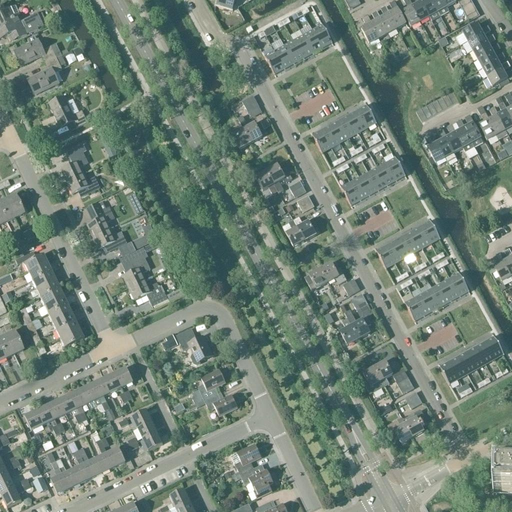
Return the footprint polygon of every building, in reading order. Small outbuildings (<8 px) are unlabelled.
[(217,0),(215,8),(232,13),(235,0),(217,0)] [(413,8),(408,0),(402,0),(408,10),(402,13),(411,29),(420,23),(412,8),(413,8)] [(413,0),(417,5),(413,8),(412,8),(420,23),(429,19),(420,3),(422,3),(420,0),(413,0)] [(430,0),(425,0),(426,1),(422,3),(420,3),(429,19),(431,23),(440,18),(438,14),(430,0)] [(430,0),(438,14),(440,18),(449,13),(447,9),(441,0),(430,0)] [(453,0),(441,0),(447,9),(456,4),(453,0)] [(357,1),(347,6),(350,12),(360,6),(357,1)] [(471,2),(461,8),(463,13),(474,7),(471,2)] [(393,13),(389,15),(388,16),(396,31),(405,26),(397,11),(398,10),(394,3),(389,6),(393,13)] [(38,15),(23,22),(16,7),(0,14),(0,41),(10,36),(13,42),(38,31),(38,29),(43,27),(42,25),(38,16),(38,15)] [(463,13),(466,18),(477,12),(474,7),(463,13)] [(379,21),(387,36),(396,31),(388,16),(389,15),(385,8),(380,11),(384,18),(380,20),(379,21)] [(477,12),(466,18),(469,23),(479,18),(477,12)] [(375,23),(371,25),(370,25),(378,41),(387,36),(379,21),(380,20),(376,13),(371,15),(375,23)] [(42,14),(38,16),(42,25),(46,23),(42,14)] [(239,18),(222,27),(225,33),(242,23),(239,18)] [(361,31),(369,46),(378,41),(370,25),(371,25),(367,18),(362,20),(366,27),(361,31)] [(462,34),(467,44),(483,35),(483,37),(490,33),(488,28),(481,32),(477,26),(462,34)] [(322,27),(312,32),(322,50),(332,44),(322,27)] [(303,37),(312,55),(322,50),(312,32),(303,37)] [(485,40),(483,37),(483,35),(467,44),(472,53),(488,44),(488,45),(495,42),(492,37),(485,40)] [(30,46),(15,52),(22,67),(42,58),(45,65),(57,59),(62,57),(56,45),(42,52),(35,37),(28,41),(30,46)] [(293,43),(303,60),(312,55),(303,37),(293,43)] [(293,43),(284,48),(294,66),(303,60),(293,43)] [(472,53),(477,62),(492,53),(493,54),(500,51),(497,46),(490,49),(488,45),(488,44),(472,53)] [(274,53),(284,71),(294,66),(284,48),(274,53)] [(274,76),(284,71),(274,53),(264,59),(274,76)] [(477,62),(479,64),(482,70),(497,62),(498,63),(505,59),(502,54),(495,58),(493,54),(492,53),(477,62)] [(62,71),(57,59),(45,65),(49,72),(29,81),(36,96),(57,85),(52,76),(62,71)] [(500,67),(498,63),(497,62),(482,70),(487,79),(502,71),(503,72),(510,68),(507,63),(500,67)] [(487,79),(492,89),(498,85),(500,89),(509,84),(507,81),(511,78),(511,72),(505,76),(503,72),(502,71),(487,79)] [(453,107),(458,104),(452,94),(447,96),(453,107)] [(447,96),(444,98),(442,99),(448,110),(453,107),(447,96)] [(256,103),(253,98),(242,104),(245,109),(256,103)] [(448,110),(442,99),(437,102),(443,113),(448,110)] [(50,107),(60,128),(73,122),(76,130),(88,124),(82,112),(72,117),(64,100),(50,107)] [(432,105),(437,115),(443,113),(437,102),(432,105)] [(245,109),(248,115),(259,109),(256,103),(245,109)] [(497,117),(505,132),(511,128),(511,123),(506,112),(507,111),(503,104),(498,107),(502,114),(498,116),(497,117)] [(426,108),(432,118),(437,115),(432,105),(426,108)] [(366,107),(357,113),(367,130),(376,125),(366,107)] [(421,111),(427,121),(432,118),(426,108),(421,111)] [(487,142),(496,137),(488,122),(489,121),(482,108),(477,111),(484,124),(478,127),(487,142)] [(489,112),(493,119),(489,121),(488,122),(496,137),(498,141),(507,137),(505,132),(497,117),(498,116),(494,109),(489,112)] [(416,114),(422,124),(427,121),(421,111),(416,114)] [(358,135),(367,130),(357,113),(348,117),(358,135)] [(358,135),(348,117),(339,122),(349,140),(358,135)] [(483,144),(481,140),(472,125),(473,124),(469,117),(464,120),(468,127),(464,129),(463,130),(474,149),(483,144)] [(251,145),(262,139),(254,125),(248,128),(242,118),(237,121),(251,145)] [(237,121),(243,131),(232,137),(239,151),(251,145),(237,121)] [(349,140),(339,122),(330,127),(340,145),(349,140)] [(456,125),(452,127),(455,134),(454,135),(463,150),(465,154),(474,149),(463,130),(464,129),(461,122),(456,125)] [(321,132),(331,150),(340,145),(330,127),(321,132)] [(450,137),(447,139),(445,140),(454,155),(463,150),(454,135),(455,134),(452,127),(447,130),(450,137)] [(322,155),(331,150),(321,132),(312,137),(322,155)] [(438,135),(442,142),(438,144),(436,144),(445,160),(447,164),(456,159),(454,155),(445,140),(447,139),(443,132),(438,135)] [(106,133),(99,137),(111,160),(117,157),(111,145),(106,133)] [(429,139),(433,147),(427,150),(432,159),(435,165),(445,160),(436,144),(438,144),(434,137),(429,139)] [(70,161),(73,166),(61,172),(67,184),(83,176),(80,170),(88,166),(83,155),(86,153),(83,147),(68,155),(70,161)] [(386,165),(396,183),(405,177),(395,160),(386,165)] [(386,165),(377,170),(387,187),(396,183),(386,165)] [(482,165),(477,167),(480,173),(485,170),(482,165)] [(292,181),(286,170),(281,173),(277,167),(266,173),(273,186),(276,191),(277,194),(278,195),(284,192),(279,184),(284,181),(286,185),(292,181)] [(378,192),(387,187),(377,170),(368,175),(378,192)] [(268,189),(273,186),(266,173),(255,179),(263,192),(268,189)] [(368,175),(359,180),(369,197),(378,192),(368,175)] [(67,184),(72,195),(77,193),(81,200),(100,190),(95,179),(87,183),(83,176),(67,184)] [(127,179),(122,182),(125,188),(130,185),(127,179)] [(360,202),(369,197),(359,180),(350,185),(360,202)] [(2,186),(4,191),(10,188),(7,183),(2,186)] [(300,183),(289,189),(292,195),(303,189),(300,183)] [(351,207),(360,202),(350,185),(341,190),(351,207)] [(273,186),(268,189),(272,196),(277,194),(276,191),(273,186)] [(292,195),(295,200),(306,194),(303,189),(292,195)] [(5,200),(15,220),(23,216),(20,209),(14,196),(5,200)] [(308,198),(297,204),(300,209),(311,203),(308,198)] [(0,210),(7,224),(15,220),(5,200),(0,202),(0,210)] [(311,203),(300,209),(303,215),(314,209),(311,203)] [(110,209),(106,211),(103,204),(86,211),(92,225),(88,227),(93,239),(110,231),(107,225),(115,221),(110,209)] [(299,220),(293,223),(304,243),(315,237),(313,232),(317,229),(313,221),(308,223),(302,226),(299,220)] [(286,235),(293,249),(304,243),(293,223),(289,225),(292,232),(286,235)] [(430,223),(421,228),(430,246),(440,241),(430,223)] [(412,233),(422,251),(430,246),(421,228),(412,233)] [(117,237),(114,229),(110,231),(93,239),(99,250),(111,245),(115,252),(127,246),(122,235),(117,237)] [(403,238),(413,256),(422,251),(412,233),(403,238)] [(146,238),(132,244),(135,252),(149,245),(146,238)] [(403,238),(394,243),(404,261),(413,256),(403,238)] [(404,261),(394,243),(385,248),(395,266),(404,261)] [(375,253),(385,271),(395,266),(385,248),(375,253)] [(123,278),(129,290),(146,282),(142,275),(151,271),(145,259),(147,258),(143,250),(128,257),(131,264),(123,267),(127,276),(123,278)] [(511,258),(511,255),(509,251),(504,253),(508,260),(504,263),(503,263),(511,278),(511,280),(511,259),(511,258)] [(500,256),(495,258),(499,265),(493,268),(502,284),(511,278),(503,263),(504,263),(500,256)] [(17,267),(22,264),(27,275),(47,265),(43,257),(28,264),(25,257),(15,262),(17,267)] [(27,275),(30,281),(31,283),(51,274),(47,265),(27,275)] [(338,287),(339,286),(346,282),(340,271),(335,274),(330,265),(320,271),(328,285),(334,281),(338,287)] [(316,291),(328,285),(320,271),(304,279),(310,289),(314,286),(316,291)] [(31,283),(33,286),(35,291),(55,282),(51,274),(31,283)] [(459,275),(450,280),(459,298),(469,293),(459,275)] [(459,298),(450,280),(441,285),(450,303),(459,298)] [(354,281),(343,287),(346,293),(357,287),(354,281)] [(35,291),(39,299),(59,290),(55,282),(35,291)] [(146,296),(150,305),(152,310),(169,302),(166,295),(163,297),(158,285),(149,289),(146,282),(129,290),(134,301),(146,296)] [(441,285),(432,290),(441,308),(450,303),(441,285)] [(346,293),(349,298),(360,292),(357,287),(346,293)] [(39,299),(43,306),(43,308),(63,298),(59,290),(39,299)] [(433,313),(441,308),(432,290),(423,295),(433,313)] [(181,291),(175,293),(178,299),(184,297),(181,291)] [(4,305),(13,301),(10,294),(1,298),(4,305)] [(433,313),(423,295),(414,300),(424,318),(433,313)] [(362,296),(351,302),(354,307),(365,301),(362,296)] [(43,308),(47,316),(67,307),(63,298),(43,308)] [(424,318),(414,300),(404,305),(414,323),(424,318)] [(365,301),(354,307),(357,313),(368,307),(365,301)] [(47,316),(51,324),(71,315),(67,307),(47,316)] [(358,341),(369,335),(366,329),(371,327),(366,319),(357,324),(350,312),(344,315),(347,320),(358,341)] [(22,318),(25,324),(30,321),(28,315),(22,318)] [(71,315),(51,324),(55,333),(75,323),(71,315)] [(2,322),(4,327),(10,325),(7,319),(2,322)] [(340,334),(345,343),(347,347),(358,341),(347,320),(342,323),(346,331),(340,334)] [(55,333),(59,341),(79,332),(75,323),(55,333)] [(30,335),(33,341),(38,338),(35,332),(30,335)] [(79,332),(59,341),(64,350),(83,340),(79,332)] [(14,333),(5,337),(14,357),(23,352),(14,333)] [(199,363),(212,357),(203,338),(195,342),(192,336),(179,342),(183,352),(190,349),(193,356),(191,357),(191,360),(194,367),(196,367),(201,365),(199,363)] [(0,339),(0,348),(6,360),(14,357),(5,337),(0,339)] [(504,357),(493,338),(493,339),(484,344),(494,362),(503,357),(504,357)] [(175,339),(168,343),(171,349),(178,345),(175,339)] [(475,349),(485,367),(494,362),(484,344),(475,349)] [(41,357),(43,356),(46,354),(43,349),(38,351),(41,357)] [(475,349),(466,354),(476,371),(485,367),(475,349)] [(457,359),(467,376),(476,371),(466,354),(457,359)] [(467,376),(457,359),(449,364),(458,381),(467,376)] [(390,386),(386,380),(392,376),(385,363),(374,369),(384,388),(390,386)] [(439,369),(449,387),(458,381),(449,364),(439,369)] [(114,375),(121,389),(133,384),(126,369),(114,375)] [(370,396),(384,388),(374,369),(363,375),(366,380),(362,382),(370,396)] [(215,390),(225,385),(219,372),(202,380),(204,386),(199,388),(198,390),(199,392),(194,394),(192,400),(195,407),(218,396),(215,390)] [(103,380),(110,395),(121,389),(114,375),(103,380)] [(408,379),(397,386),(400,391),(411,385),(408,379)] [(103,380),(92,386),(99,400),(102,406),(106,404),(103,398),(110,395),(103,380)] [(411,385),(400,391),(403,397),(414,390),(411,385)] [(95,402),(97,408),(102,406),(99,400),(92,386),(81,391),(88,406),(95,402)] [(70,396),(77,411),(88,406),(81,391),(70,396)] [(416,394),(405,400),(408,405),(419,400),(416,394)] [(123,405),(128,403),(124,395),(120,397),(123,405)] [(72,413),(75,419),(79,417),(77,411),(70,396),(58,402),(65,416),(72,413)] [(216,411),(218,414),(220,419),(237,410),(231,397),(221,402),(218,396),(195,407),(196,409),(206,405),(210,414),(216,411)] [(408,405),(411,411),(422,405),(419,400),(408,405)] [(47,407),(54,422),(65,416),(58,402),(47,407)] [(105,414),(110,411),(106,404),(102,406),(105,414)] [(105,414),(102,406),(97,408),(101,416),(105,414)] [(36,413),(43,427),(54,422),(47,407),(36,413)] [(137,430),(152,423),(146,412),(132,419),(137,430)] [(403,421),(403,423),(412,439),(423,433),(421,429),(428,425),(421,412),(403,421)] [(24,418),(31,433),(43,427),(36,413),(24,418)] [(389,434),(395,443),(399,441),(401,445),(412,439),(403,423),(403,421),(401,419),(397,422),(387,427),(391,433),(389,434)] [(126,421),(119,425),(121,430),(128,426),(126,421)] [(137,430),(142,440),(143,441),(157,434),(152,423),(137,430)] [(57,427),(60,435),(65,433),(61,425),(57,427)] [(56,437),(60,435),(57,427),(52,429),(56,437)] [(143,441),(148,453),(163,446),(157,434),(143,441)] [(38,436),(34,438),(38,445),(42,443),(38,436)] [(128,443),(130,447),(137,444),(135,439),(128,443)] [(0,443),(0,450),(10,446),(8,440),(0,443)] [(50,443),(42,447),(45,453),(53,449),(50,443)] [(251,464),(261,460),(254,447),(238,455),(242,463),(235,466),(239,474),(240,477),(254,471),(251,464)] [(100,470),(103,475),(114,469),(107,455),(104,449),(100,452),(103,457),(96,460),(100,470)] [(118,449),(107,455),(114,469),(125,464),(118,449)] [(83,450),(78,453),(82,460),(87,458),(83,450)] [(73,471),(80,485),(91,480),(82,460),(78,453),(74,455),(81,467),(73,471)] [(87,458),(82,460),(91,480),(103,475),(96,460),(89,463),(87,458)] [(56,464),(60,471),(62,476),(69,491),(80,485),(73,471),(66,474),(60,462),(56,464)] [(21,468),(18,463),(11,466),(13,471),(21,468)] [(0,485),(11,480),(5,469),(0,471),(0,485)] [(511,496),(511,470),(494,470),(493,496),(511,496)] [(255,492),(253,493),(257,500),(271,494),(268,487),(273,485),(266,472),(256,477),(254,471),(240,477),(245,487),(251,484),(255,492)] [(50,482),(57,496),(69,491),(62,476),(50,482)] [(0,485),(0,495),(1,498),(16,491),(11,480),(0,485)] [(21,489),(22,490),(16,492),(16,491),(1,498),(7,510),(22,503),(18,497),(31,491),(29,485),(21,489)] [(169,511),(175,509),(190,502),(184,491),(170,498),(173,505),(170,506),(167,507),(169,511)] [(194,511),(190,502),(175,509),(176,511),(194,511)]
